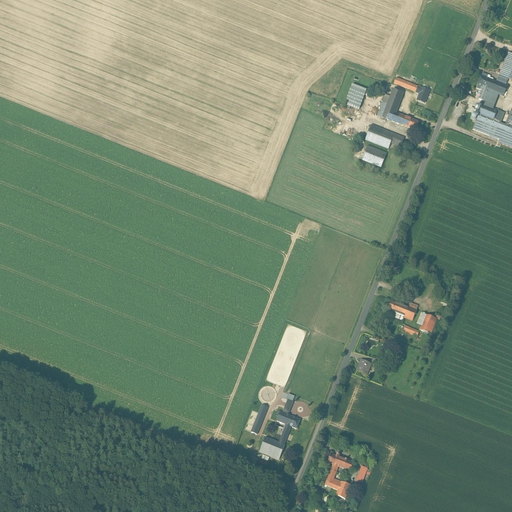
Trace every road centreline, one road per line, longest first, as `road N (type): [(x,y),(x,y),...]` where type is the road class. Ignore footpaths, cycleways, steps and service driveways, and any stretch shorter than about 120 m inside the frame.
road 1 (unclassified): [(295,488),(487,0)]
road 2 (track): [(295,488),(0,368)]
